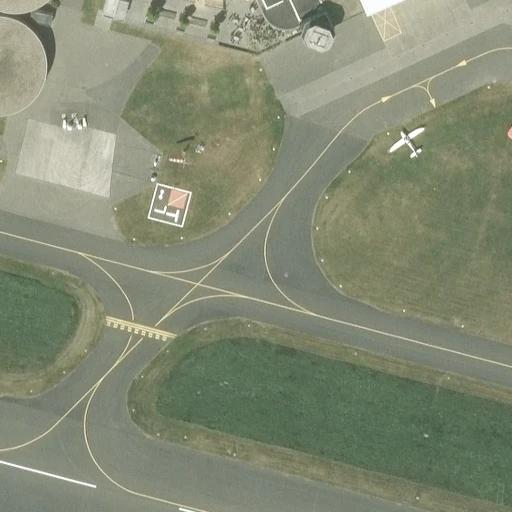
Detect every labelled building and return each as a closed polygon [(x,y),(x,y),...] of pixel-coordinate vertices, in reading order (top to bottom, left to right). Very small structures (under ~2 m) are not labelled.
[(0,0),(0,5),(15,8),(34,4),(37,2),(39,0),(0,0)] [(104,0),(104,3),(102,12),(114,15),(117,0),(104,0)] [(264,0),(269,9),(275,16),(283,19),(291,19),(301,18),(308,36),(313,38),(318,38),(321,38),(324,37),(327,35),(329,33),(334,21),(333,20),(365,3),(363,0),(264,0)] [(53,13),(31,8),(28,19),(50,24),(53,13)] [(28,22),(13,14),(6,12),(0,10),(0,110),(11,108),(18,106),(34,94),(42,77),(44,57),(39,38),(28,22)]
